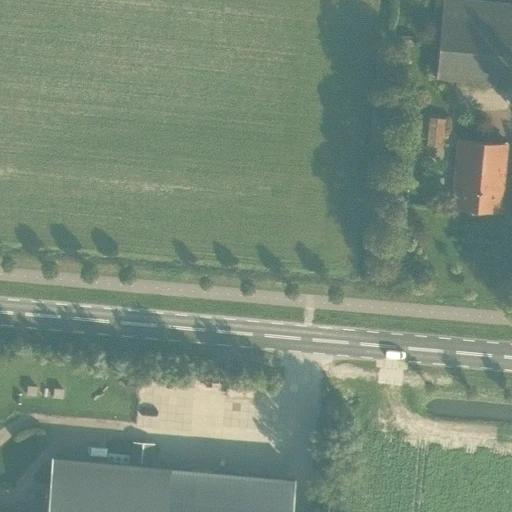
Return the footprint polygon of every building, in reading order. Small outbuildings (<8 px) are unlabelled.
[(443,0),(437,80),(511,86),(511,4),(457,0),(443,0)] [(427,146),(444,147),(446,120),(429,119),(427,146)] [(452,206),(500,210),(506,143),(458,139),(452,206)] [(134,444),(132,464),(153,466),(155,446),(134,444)] [(289,511),(292,483),(52,459),(47,511),(289,511)]
